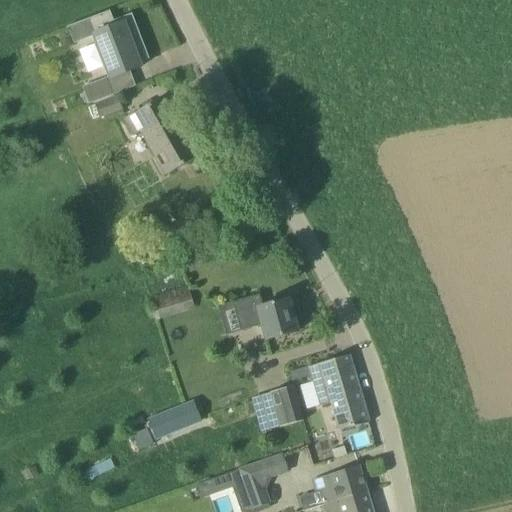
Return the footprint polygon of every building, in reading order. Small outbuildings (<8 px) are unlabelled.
[(89,19),(112,78),(140,68),(138,62),(149,58),(132,14),(112,21),(109,11),(89,19)] [(114,95),(108,78),(85,87),(92,103),(114,95)] [(100,119),(123,111),(116,94),(94,103),(95,106),(87,109),(91,120),(99,117),(100,119)] [(193,128),(185,133),(165,97),(125,120),(134,136),(142,132),(156,157),(159,156),(170,174),(207,153),(193,128)] [(149,298),(156,321),(194,310),(187,287),(149,298)] [(233,303),(241,331),(261,325),(265,341),(298,332),(289,300),(262,308),(259,297),(233,303)] [(369,424),(350,358),(349,356),(289,373),(291,382),(308,377),(310,384),(313,383),(320,406),(332,402),(339,431),(369,424)] [(303,422),(293,387),(270,394),(280,428),(303,422)] [(193,402),(147,420),(156,442),(168,437),(172,448),(190,440),(186,429),(202,423),(193,402)] [(253,510),(268,505),(263,490),(269,477),(288,470),(282,454),(239,469),(253,510)] [(324,506),(367,492),(359,467),(314,480),(317,492),(321,491),(325,505),(324,505),(324,506)] [(324,506),(325,511),(372,511),(367,492),(324,506)]
